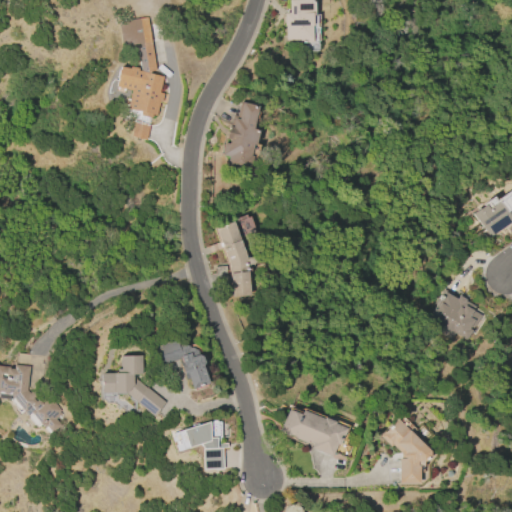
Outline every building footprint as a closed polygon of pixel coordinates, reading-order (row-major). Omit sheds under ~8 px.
[(310,26),(311,43),(296,43),(296,41),(284,41),(284,27),(282,27),(282,13),(287,13),(287,0),(313,0),(313,15),(311,15),(311,26),(310,26)] [(162,77),(158,93),(162,94),(162,95),(160,103),(158,102),(154,116),(150,115),(150,118),(139,115),(139,112),(126,108),(130,91),(115,87),(117,78),(116,78),(117,70),(118,69),(119,67),(122,67),(129,69),(129,66),(137,69),(137,71),(139,71),(138,66),(123,66),(117,22),(145,17),(154,70),(149,72),(150,74),(162,77)] [(257,130),(247,171),(225,166),(227,156),(220,155),(223,144),(228,145),(229,138),(224,137),(227,126),(228,126),(231,115),(235,116),(238,102),(256,106),(251,129),(257,130)] [(130,137),(133,122),(148,126),(145,140),(130,137)] [(472,214),(484,205),(483,203),(494,196),(496,199),(511,188),(511,226),(509,223),(488,238),(472,214)] [(249,215),(233,220),(239,237),(255,232),(249,215)] [(228,266),(214,230),(232,223),(246,258),(254,254),(256,261),(247,264),(250,296),(231,298),(228,266)] [(454,333),(451,339),(438,331),(442,324),(429,316),(444,292),(456,299),(458,295),(464,299),(464,301),(474,306),(471,311),(479,315),(471,330),(465,340),(454,333)] [(153,347),(175,339),(177,344),(182,343),(187,345),(189,347),(192,347),(195,348),(198,354),(202,355),(204,362),(203,364),(207,373),(205,374),(208,384),(191,390),(187,379),(184,380),(177,361),(160,367),(153,347)] [(29,355),(15,353),(14,365),(28,366),(29,355)] [(118,355),(140,355),(141,374),(134,375),(134,380),(163,402),(152,416),(122,392),(112,392),(112,393),(100,394),(99,385),(98,385),(98,381),(99,381),(99,373),(111,373),(111,368),(119,368),(118,355)] [(0,364),(12,366),(12,363),(28,365),(25,390),(28,393),(31,390),(38,400),(46,394),(59,411),(58,412),(60,415),(54,420),(59,426),(50,433),(45,427),(43,428),(41,425),(40,425),(35,429),(25,416),(30,413),(29,411),(32,409),(30,407),(22,414),(18,409),(17,410),(8,398),(0,397),(0,364)] [(279,432),(287,410),(300,415),(301,411),(322,419),(322,418),(334,422),(333,424),(345,429),(338,445),(336,445),(331,457),(310,449),(312,443),(307,441),(306,444),(294,439),(294,438),(279,432)] [(397,484),(397,458),(399,458),(400,454),(391,445),(389,447),(378,436),(383,432),(383,433),(396,420),(406,430),(407,430),(427,451),(427,457),(423,462),(420,461),(419,460),(416,462),(416,484),(397,484)] [(215,437),(216,442),(218,442),(218,444),(226,444),(226,448),(221,448),(222,469),(201,470),(200,449),(201,449),(198,444),(187,448),(186,450),(175,454),(173,445),(174,445),(174,442),(171,443),(169,438),(172,437),(171,433),(207,422),(207,423),(212,423),(212,421),(215,421),(215,422),(219,422),(220,437),(215,437)]
